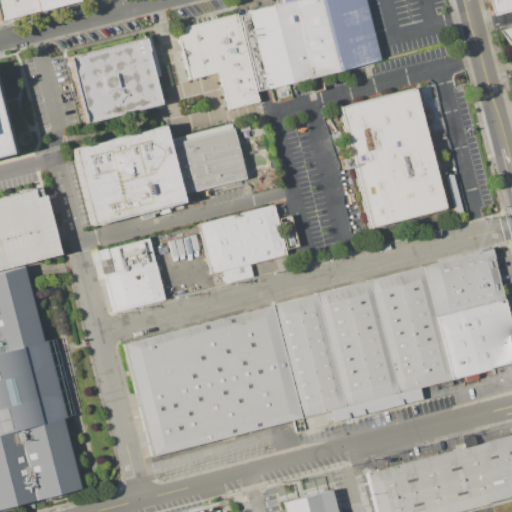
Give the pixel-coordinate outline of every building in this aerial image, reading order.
[(72,0),(0,18),(0,0),(72,0)] [(363,0),(379,59),(254,91),(235,14),(283,2),(282,0),(363,0)] [(511,0),(489,0),(494,17),(511,12),(511,0)] [(187,79),(175,29),(235,14),(254,91),(257,102),(227,109),(217,71),(187,79)] [(511,27),(500,31),(511,45),(511,27)] [(67,57),(149,36),(159,75),(153,77),(160,103),(84,123),(67,57)] [(338,108),(411,89),(442,208),(369,227),(338,108)] [(0,154),(12,151),(0,106),(0,154)] [(179,195),(165,141),(168,140),(230,124),(244,178),(179,195)] [(91,225),(71,150),(164,126),(168,140),(165,141),(179,195),(181,201),(156,207),(157,212),(152,214),(152,217),(142,219),(137,212),(91,225)] [(58,253),(0,268),(0,196),(40,186),(58,253)] [(210,273),(196,224),(271,204),(284,254),(248,263),(251,275),(224,282),(221,270),(210,273)] [(289,216),(297,247),(286,249),(278,219),(289,216)] [(119,348),(149,459),(511,369),(511,331),(491,250),(119,348)] [(113,311),(103,275),(153,262),(163,298),(113,311)] [(0,511),(4,511),(79,494),(25,269),(0,275),(0,511)] [(511,437),(366,475),(375,511),(465,511),(511,500),(511,437)] [(283,501),(285,511),(336,511),(330,490),(283,501)]
